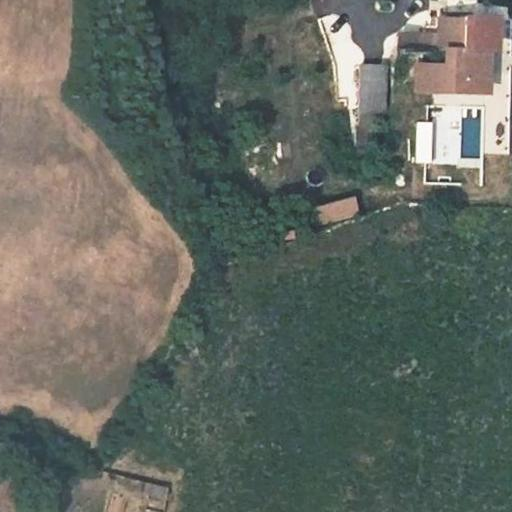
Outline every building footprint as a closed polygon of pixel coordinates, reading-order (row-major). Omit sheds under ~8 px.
[(416,48),(438,49),(460,50),(459,62),(459,76),(459,90),(482,91),(484,49),(487,49),(488,41),(499,41),(499,17),(460,15),(459,23),(436,23),(435,36),(416,35),(416,48)] [(460,50),(438,49),(438,61),(450,62),(459,62),(460,50)] [(352,59),(334,58),(337,105),(361,106),(362,67),(352,66),(352,59)] [(450,76),(459,76),(459,62),(450,62),(450,76)] [(360,125),(384,125),(386,68),(362,67),(361,106),(360,125)] [(352,196),(316,205),(320,223),(357,214),(352,196)]
